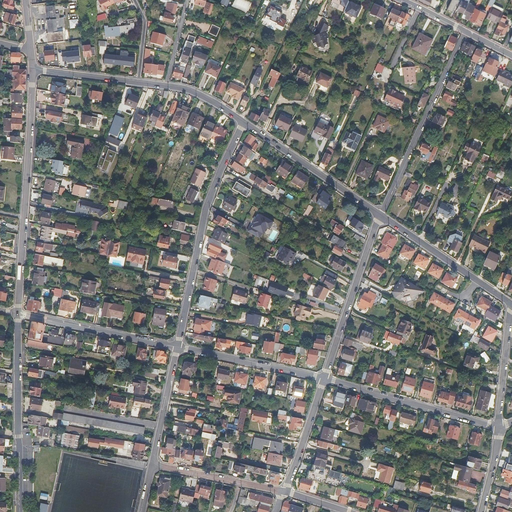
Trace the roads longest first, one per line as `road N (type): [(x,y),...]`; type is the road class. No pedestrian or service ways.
road 1 (residential): [(176,346),(204,209),(243,122)]
road 2 (tertiary): [(19,511),(18,314)]
road 3 (residential): [(498,427),(323,378)]
road 4 (residential): [(323,378),(379,214)]
road 5 (residential): [(379,214),(243,122)]
road 6 (residential): [(176,346),(18,314)]
road 7 (residential): [(323,378),(176,346)]
road 8 (tertiary): [(23,217),(32,69)]
road 9 (residential): [(284,491),(151,465)]
road 10 (residential): [(498,427),(510,303)]
road 11 (residential): [(511,56),(401,0)]
road 12 (residential): [(176,346),(151,465)]
